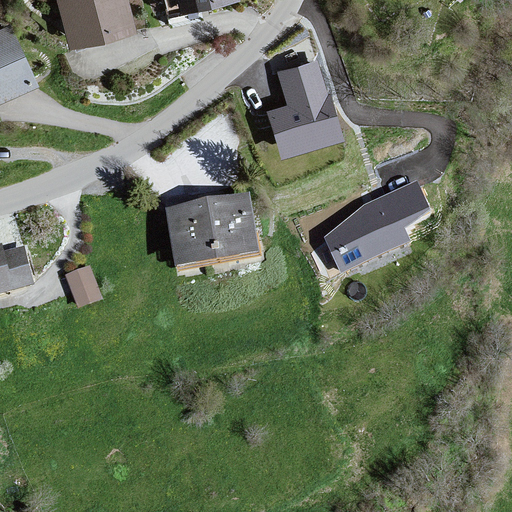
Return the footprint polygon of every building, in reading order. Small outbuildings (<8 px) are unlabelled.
[(135,28),(127,0),(63,0),(55,2),(65,45),(135,28)] [(237,0),(173,0),(177,14),(237,0)] [(0,101),(38,85),(12,25),(0,29),(0,101)] [(266,112),(280,160),(343,141),(320,61),(277,73),(287,106),(266,112)] [(324,235),(340,272),(411,241),(407,228),(430,209),(418,180),(364,204),(324,235)] [(261,251),(250,190),(166,205),(177,266),(261,251)] [(0,293),(37,284),(26,242),(3,248),(1,242),(0,242),(0,293)] [(105,298),(93,264),(66,273),(78,307),(105,298)]
